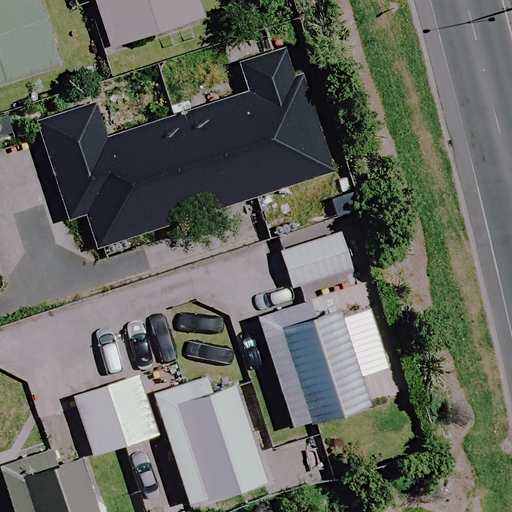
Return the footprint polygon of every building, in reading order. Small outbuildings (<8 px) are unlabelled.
[(0,0),(0,85),(58,67),(35,0),(0,0)] [(200,20),(193,0),(93,0),(109,49),(200,20)] [(263,91),(257,62),(213,72),(219,101),(263,91)] [(208,147),(189,76),(143,88),(162,160),(208,147)] [(130,141),(117,98),(59,115),(72,158),(130,141)] [(350,271),(339,234),(278,253),(289,289),(350,271)] [(0,302),(15,298),(0,250),(0,302)] [(359,411),(330,315),(261,335),(290,432),(359,411)] [(206,396),(201,379),(151,395),(186,507),(263,483),(233,388),(206,396)] [(151,441),(134,383),(72,401),(89,459),(151,441)] [(90,511),(77,461),(3,481),(11,511),(90,511)]
